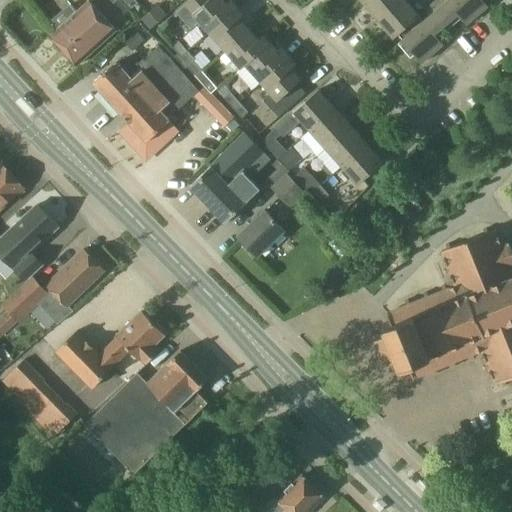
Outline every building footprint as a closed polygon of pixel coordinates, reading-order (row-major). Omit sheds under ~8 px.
[(115,3),(112,0),(90,0),(78,12),(71,3),(50,21),(57,30),(51,36),(78,66),(118,30),(103,14),(115,3)] [(209,33),(238,7),(232,0),(227,4),(223,0),(191,0),(176,14),(190,30),(199,22),(209,33)] [(379,21),(402,0),(365,0),(363,2),(379,21)] [(398,35),(408,26),(419,17),(404,0),(402,0),(379,21),(394,39),(398,35)] [(482,0),(449,0),(413,32),(402,41),(422,64),(444,45),(435,35),(458,16),(466,26),(488,7),(482,0)] [(209,33),(225,51),(249,30),(240,19),(245,15),(238,7),(209,33)] [(398,35),(402,41),(413,32),(408,26),(398,35)] [(259,40),(249,30),(225,51),(242,70),(246,66),(271,44),(264,36),(259,40)] [(176,50),(178,53),(175,56),(186,69),(188,67),(195,61),(196,60),(194,57),(188,51),(179,41),(173,47),(176,50)] [(246,66),(262,83),(291,57),(284,50),(280,54),(271,44),(246,66)] [(148,141),(170,121),(168,119),(198,90),(160,45),(144,59),(147,64),(131,78),(118,62),(95,83),(148,141)] [(297,64),(291,57),(262,83),(270,92),(263,99),(278,117),(306,93),(298,83),(302,79),(292,68),(297,64)] [(188,67),(197,77),(203,71),(195,61),(188,67)] [(213,81),(203,71),(197,77),(206,87),(213,81)] [(310,130),(335,108),(319,90),(276,129),(284,138),(302,122),(310,130)] [(224,97),(233,107),(240,102),(231,92),(224,97)] [(248,112),(240,102),(233,107),(242,118),(248,112)] [(310,130),(326,149),(351,126),(335,108),(310,130)] [(367,144),(351,126),(326,149),(342,166),(367,144)] [(191,185),(225,222),(260,190),(250,179),(271,159),(245,132),(210,165),(212,166),(191,185)] [(383,162),(367,144),(342,166),(358,185),(383,162)] [(275,156),(257,174),(264,181),(282,163),(275,156)] [(2,164),(0,165),(0,208),(23,187),(2,164)] [(290,207),(305,193),(306,192),(287,172),(271,187),(290,207)] [(305,181),(314,191),(321,185),(312,175),(305,181)] [(329,195),(321,185),(314,191),(323,201),(329,195)] [(413,216),(415,214),(422,208),(412,195),(403,203),(413,216)] [(59,227),(48,216),(49,213),(44,207),(41,209),(37,204),(0,239),(0,252),(26,280),(42,264),(31,253),(59,227)] [(285,230),(266,210),(239,236),(257,255),(285,230)] [(489,368),(496,384),(502,382),(504,385),(508,384),(506,380),(511,377),(511,250),(509,243),(501,247),(494,230),(487,233),(485,228),(482,229),(484,234),(451,247),(450,243),(446,244),(447,249),(441,251),(448,269),(445,270),(446,273),(450,271),(454,281),(442,286),(444,290),(428,296),(427,292),(424,293),(425,297),(411,303),(409,299),(406,300),(408,304),(388,312),(393,324),(386,326),(390,334),(376,340),(385,365),(399,359),(402,368),(410,365),(414,377),(433,370),(434,373),(439,372),(437,368),(452,362),(454,366),(458,364),(456,361),(470,355),(472,359),(484,354),(488,364),(483,366),(485,370),(489,368)] [(74,311),(68,305),(83,290),(84,291),(104,270),(84,249),(61,272),(61,273),(45,289),(33,276),(3,304),(17,320),(36,302),(58,324),(74,311)] [(129,350),(139,360),(165,334),(142,311),(100,353),(77,330),(57,350),(92,386),(129,350)] [(209,379),(180,350),(168,362),(169,363),(148,384),(137,373),(85,424),(134,474),(207,402),(197,392),(209,379)] [(78,413),(59,393),(58,394),(45,380),(45,379),(25,359),(2,380),(21,399),(19,401),(54,436),(78,413)] [(309,511),(324,498),(302,476),(293,484),(292,483),(284,491),(285,492),(277,500),(275,497),(260,511),(282,511),(285,509),(288,511),(309,511)]
